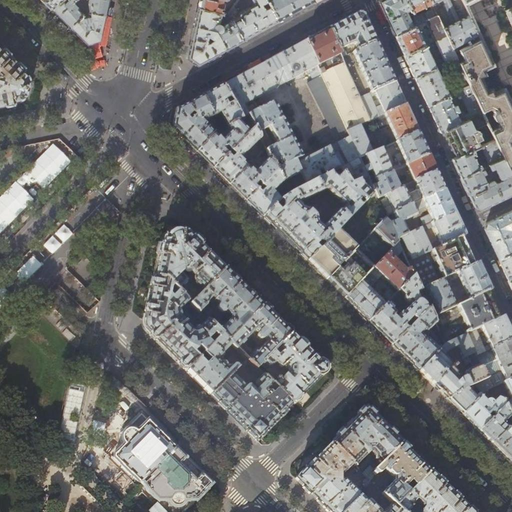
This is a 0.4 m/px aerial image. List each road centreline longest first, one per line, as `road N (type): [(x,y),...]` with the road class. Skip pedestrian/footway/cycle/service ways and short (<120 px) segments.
road 1 (residential): [(511,316),(366,0)]
road 2 (primary): [(151,152),(364,368)]
road 3 (residential): [(120,120),(347,0)]
road 4 (residential): [(254,480),(101,331)]
road 5 (primary): [(364,368),(510,511)]
road 6 (residential): [(0,303),(131,173)]
road 7 (secondary): [(0,3),(120,120)]
road 8 (residential): [(101,331),(131,173)]
road 9 (residential): [(364,368),(254,480)]
road 10 (residential): [(76,454),(101,331)]
road 11 (primary): [(149,0),(120,120)]
road 12 (residential): [(84,123),(0,211)]
